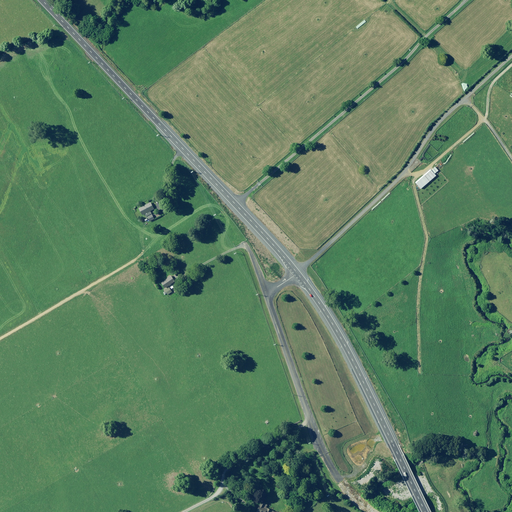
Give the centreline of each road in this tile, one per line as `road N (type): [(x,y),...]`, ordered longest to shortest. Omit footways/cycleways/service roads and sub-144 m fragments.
road 1 (primary): [(423,511),(318,304),(42,0)]
road 2 (track): [(296,275),(410,162),(433,125),(511,53)]
road 3 (track): [(234,206),(465,0)]
road 4 (track): [(319,443),(281,441),(187,511)]
